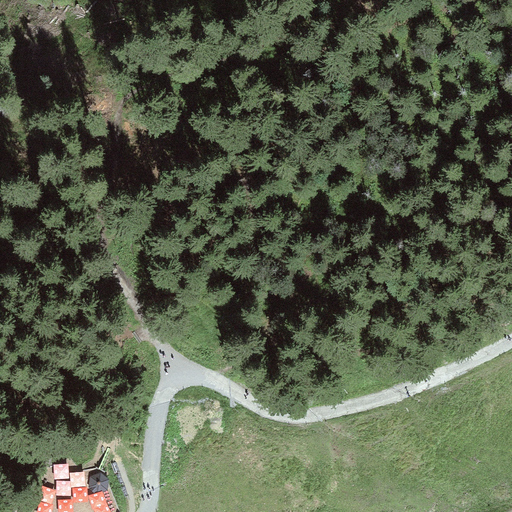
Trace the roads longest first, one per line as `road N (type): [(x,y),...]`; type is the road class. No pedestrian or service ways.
road 1 (track): [(511,337),(413,385),(300,414),(184,374)]
road 2 (track): [(184,374),(157,313),(108,238)]
